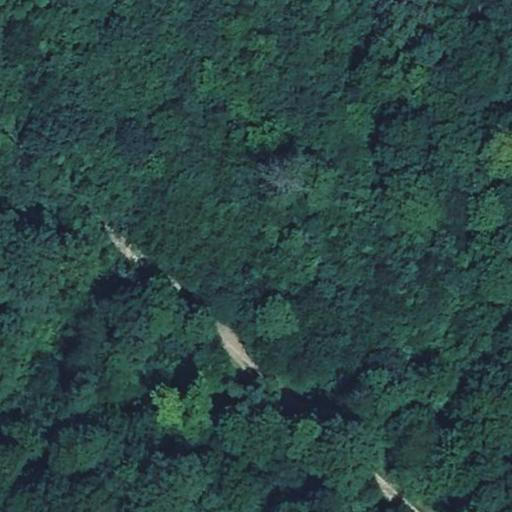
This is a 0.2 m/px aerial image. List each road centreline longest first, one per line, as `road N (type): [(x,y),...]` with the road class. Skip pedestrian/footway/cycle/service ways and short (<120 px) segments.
road 1 (track): [(408,511),(217,348),(0,142)]
road 2 (track): [(511,211),(465,0)]
